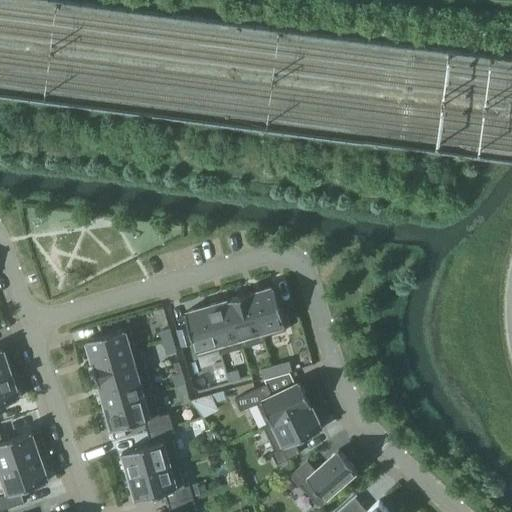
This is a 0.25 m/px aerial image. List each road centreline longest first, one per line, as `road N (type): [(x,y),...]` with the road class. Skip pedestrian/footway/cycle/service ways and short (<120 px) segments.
road 1 (residential): [(452,511),(358,414),(302,262),(291,257),(271,254),(31,323)]
road 2 (residential): [(95,511),(31,323)]
